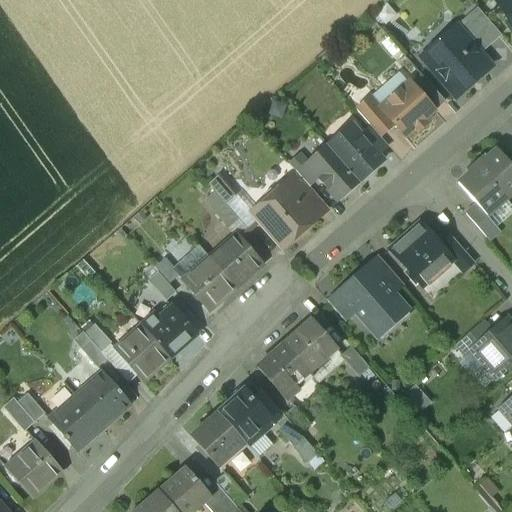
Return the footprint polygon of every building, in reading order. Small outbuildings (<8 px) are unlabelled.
[(511,0),(493,0),(511,28),(511,0)] [(476,9),(455,28),(478,55),(500,36),(476,9)] [(478,55),(455,28),(421,58),(456,97),(489,68),(478,55)] [(433,111),(408,83),(379,109),(393,124),(404,137),(414,129),(416,132),(425,124),(422,121),(433,111)] [(379,109),(370,98),(355,110),(371,128),(379,137),(393,124),(379,109)] [(379,137),(371,128),(361,137),(377,155),(387,146),(379,137)] [(361,137),(354,129),(353,130),(353,131),(343,140),(337,139),(336,138),(326,147),(358,183),(382,161),(361,137)] [(358,183),(326,147),(306,164),(305,165),(317,178),(337,201),(358,183)] [(511,193),(511,167),(496,150),(486,159),(484,157),(475,165),(505,200),(511,193)] [(299,157),(289,165),(299,177),(308,186),(317,178),(305,165),(306,164),(299,157)] [(505,200),(475,165),(466,173),(467,175),(457,184),(475,205),(486,217),(505,200)] [(308,186),(299,177),(290,185),(314,212),(315,212),(323,204),(308,186)] [(314,212),(290,185),(279,194),(277,191),(269,190),(263,195),(263,203),(266,206),(252,217),(278,247),(292,235),(294,238),(319,217),(315,212),(314,212)] [(214,192),(204,201),(227,228),(238,219),(214,192)] [(486,217),(475,205),(465,214),(485,238),(496,228),(486,217)] [(238,219),(227,228),(235,237),(236,236),(241,241),(250,233),(238,219)] [(418,225),(411,231),(410,230),(400,239),(401,240),(390,249),(389,250),(421,287),(451,261),(438,246),(419,224),(418,225)] [(235,237),(210,259),(235,288),(262,265),(241,241),(236,236),(235,237)] [(473,263),(449,236),(438,246),(451,261),(462,273),(473,263)] [(402,285),(378,258),(368,267),(392,294),(402,285)] [(210,259),(183,283),(208,312),(235,288),(210,259)] [(178,276),(164,260),(154,269),(158,273),(168,285),(178,276)] [(408,312),(392,294),(368,267),(361,273),(361,275),(362,276),(355,283),(354,282),(351,282),(337,294),(353,312),(372,334),(384,323),(389,328),(408,312)] [(168,285),(158,273),(147,282),(163,300),(174,291),(168,285)] [(173,309),(160,320),(156,314),(142,327),(143,329),(169,359),(196,336),(173,309)] [(491,332),(470,351),(470,352),(495,379),(511,364),(511,326),(506,319),(491,332)] [(310,321),(284,344),(308,372),(334,349),(310,321)] [(481,322),(455,345),(465,357),(470,352),(470,351),(491,332),(481,322)] [(110,344),(94,327),(85,335),(89,340),(100,352),(110,344)] [(143,329),(130,340),(128,339),(114,351),(142,383),(169,359),(143,329)] [(100,352),(89,340),(79,349),(97,369),(106,360),(100,352)] [(308,372),(284,344),(256,368),(284,400),(295,390),(292,386),(308,372)] [(368,368),(350,347),(340,355),(358,376),(368,368)] [(103,374),(76,397),(103,429),(130,405),(103,374)] [(244,390),(217,414),(242,442),(256,431),(259,435),(273,423),(264,413),(265,413),(252,398),(251,399),(244,390)] [(44,415),(27,395),(17,404),(34,423),(35,423),(44,415)] [(511,395),(498,409),(511,425),(511,395)] [(76,397),(49,420),(77,452),(103,429),(76,397)] [(17,404),(13,399),(3,408),(24,432),(34,423),(17,404)] [(307,426),(292,409),(283,416),(287,421),(298,433),(307,426)] [(217,413),(190,437),(216,467),(243,444),(242,442),(217,414),(217,413)] [(287,421),(277,429),(292,447),(302,438),(298,433),(287,421)] [(63,473),(37,443),(7,469),(33,499),(63,473)] [(185,469),(159,492),(176,511),(184,511),(206,493),(185,469)] [(245,499),(224,474),(214,482),(236,507),(245,499)] [(158,492),(135,511),(176,511),(159,492),(158,492)]
